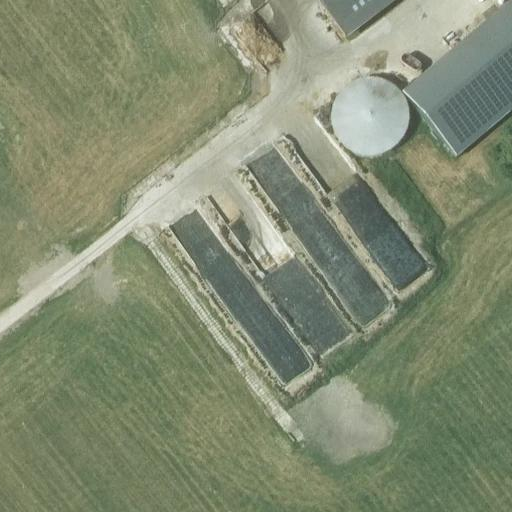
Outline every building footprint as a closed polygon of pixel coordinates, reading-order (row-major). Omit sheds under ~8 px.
[(316,0),(346,39),(395,0),(316,0)] [(511,113),(511,4),(404,95),(456,160),(511,113)] [(377,81),(371,81),(364,81),(357,83),(351,86),(343,92),(336,100),(334,107),(332,113),(331,120),(333,130),(335,137),(338,143),(343,148),(351,154),(357,157),(364,159),(371,159),(377,159),(384,157),(393,152),(398,148),(403,143),(407,134),(409,127),(410,120),(409,113),(407,107),(403,98),(398,92),(390,86),(384,83),(377,81)] [(238,172),(208,190),(222,211),(235,203),(242,214),(231,221),(250,251),(269,240),(272,244),(280,239),(238,172)] [(275,285),(303,264),(292,250),(264,270),(275,285)]
